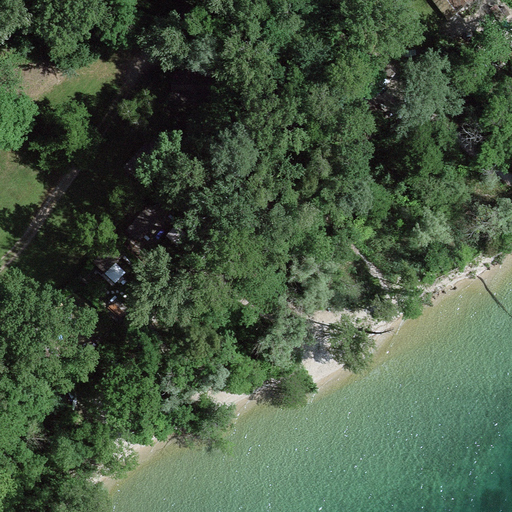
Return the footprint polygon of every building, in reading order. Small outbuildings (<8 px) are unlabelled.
[(431,0),(448,21),(474,0),(431,0)] [(511,39),(511,38),(500,48),(509,58),(511,54),(511,39)] [(487,39),(474,41),(476,55),(489,53),(487,39)] [(376,100),(390,84),(363,62),(343,86),(365,105),(372,97),(376,100)] [(172,149),(156,134),(123,170),(139,185),(172,149)] [(152,210),(148,206),(123,234),(139,248),(167,216),(156,206),(152,210)] [(124,255),(113,244),(92,264),(103,276),(124,255)] [(316,315),(322,327),(345,316),(339,304),(316,315)] [(22,318),(32,334),(53,321),(43,305),(22,318)]
